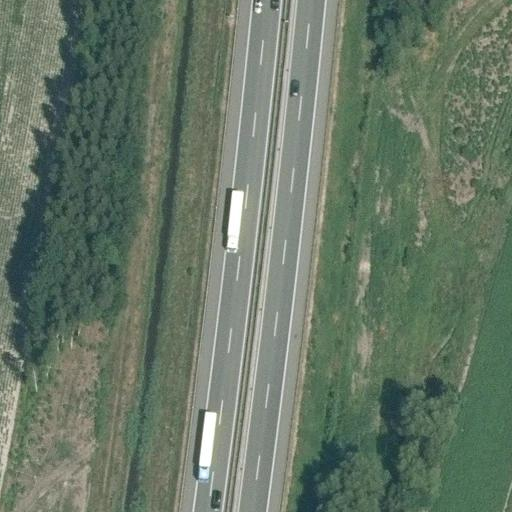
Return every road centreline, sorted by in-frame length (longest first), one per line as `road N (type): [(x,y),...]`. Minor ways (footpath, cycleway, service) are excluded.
road 1 (motorway): [(250,511),(309,0)]
road 2 (motorway): [(266,0),(208,511)]
